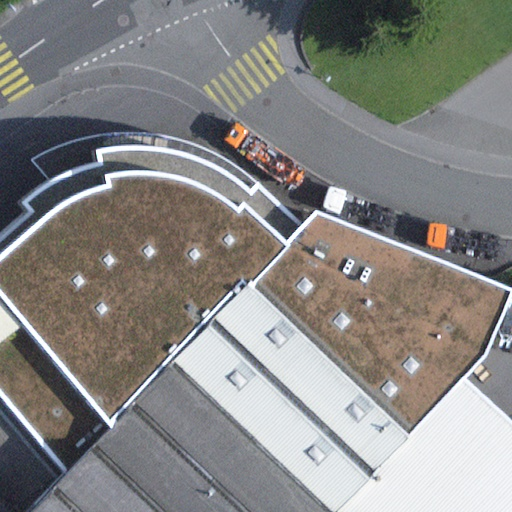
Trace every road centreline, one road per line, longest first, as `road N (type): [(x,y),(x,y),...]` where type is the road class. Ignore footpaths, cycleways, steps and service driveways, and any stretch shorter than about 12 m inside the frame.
road 1 (residential): [(187,0),(291,122),(367,167),(511,209)]
road 2 (primary): [(106,0),(0,74)]
